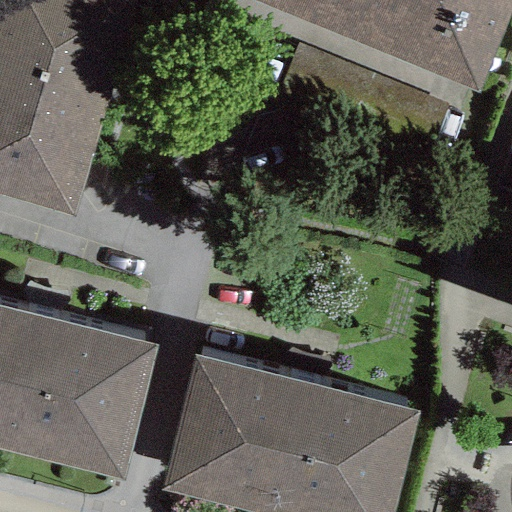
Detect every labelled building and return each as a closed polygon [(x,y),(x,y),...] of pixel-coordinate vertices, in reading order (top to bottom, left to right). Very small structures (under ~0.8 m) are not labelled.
[(139,2),(134,0),(0,0),(0,196),(73,219),(139,2)] [(511,9),(511,0),(253,0),(479,91),(511,9)] [(448,105),(296,43),(279,83),(431,146),(448,105)] [(159,347),(0,307),(0,450),(125,482),(159,347)] [(396,511),(421,411),(196,354),(162,490),(252,511),(396,511)]
